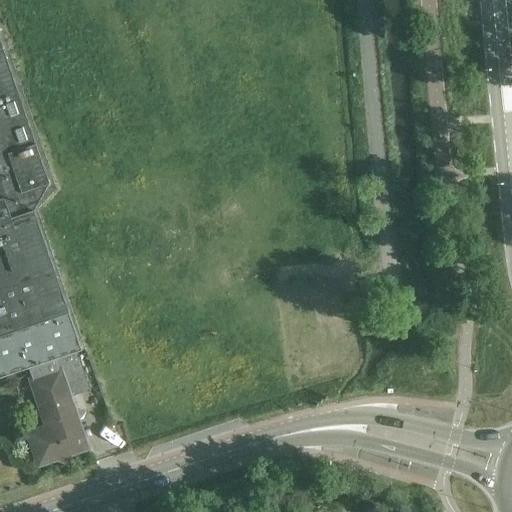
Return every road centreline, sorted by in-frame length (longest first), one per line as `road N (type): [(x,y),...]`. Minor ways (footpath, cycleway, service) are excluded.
road 1 (secondary): [(55,511),(322,427),(363,428),(504,466)]
road 2 (unclassified): [(392,286),(366,0)]
road 3 (tertiary): [(511,144),(499,0)]
